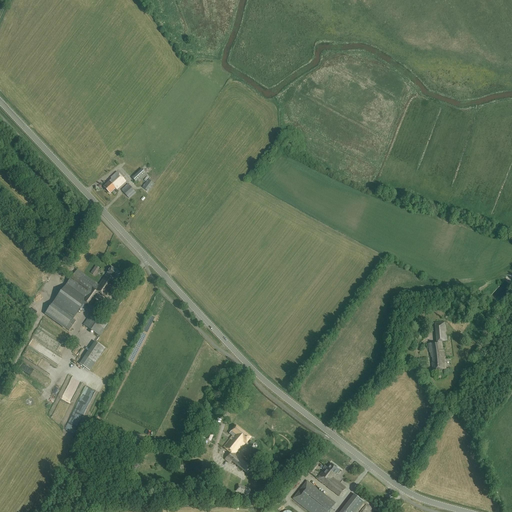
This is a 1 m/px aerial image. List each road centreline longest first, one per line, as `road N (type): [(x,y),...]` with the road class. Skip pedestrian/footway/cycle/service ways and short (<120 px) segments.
road 1 (secondary): [(463,511),(408,493),(280,394),(0,101)]
road 2 (track): [(421,343),(417,366),(441,410),(402,488)]
road 3 (track): [(330,432),(269,505),(209,499)]
